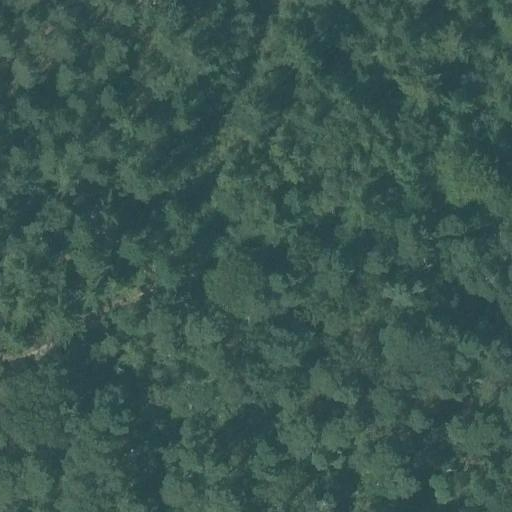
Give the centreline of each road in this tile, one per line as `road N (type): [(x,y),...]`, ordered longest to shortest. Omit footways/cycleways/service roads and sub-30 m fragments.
road 1 (track): [(0,335),(198,273),(245,247),(511,170)]
road 2 (track): [(0,144),(160,285)]
